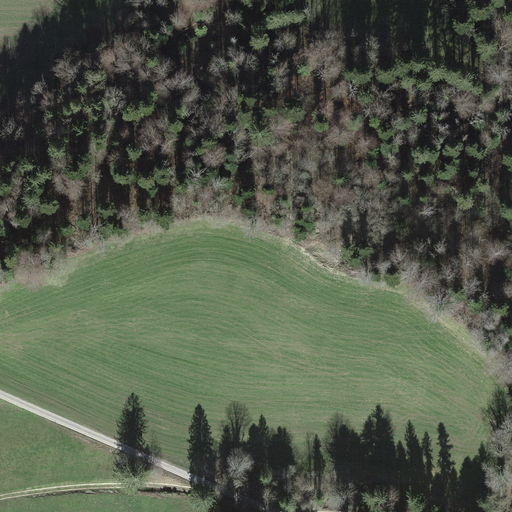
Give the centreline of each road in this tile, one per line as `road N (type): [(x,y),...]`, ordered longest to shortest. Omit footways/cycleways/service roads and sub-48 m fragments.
road 1 (unclassified): [(0,394),(274,511)]
road 2 (track): [(0,497),(199,481)]
